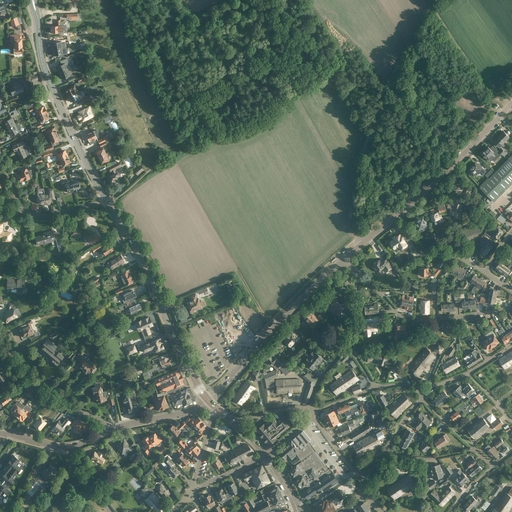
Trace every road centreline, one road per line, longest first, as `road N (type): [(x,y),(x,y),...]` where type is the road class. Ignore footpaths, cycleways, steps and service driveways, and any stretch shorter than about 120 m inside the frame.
road 1 (track): [(354,248),(368,135),(433,0)]
road 2 (tertiary): [(342,259),(511,101)]
road 3 (secondary): [(207,400),(106,199)]
road 4 (secondary): [(106,199),(43,68),(32,0)]
road 5 (tertiary): [(207,400),(342,259)]
road 6 (residential): [(511,306),(414,319),(396,313),(359,277)]
road 7 (residential): [(102,421),(32,387),(0,336)]
